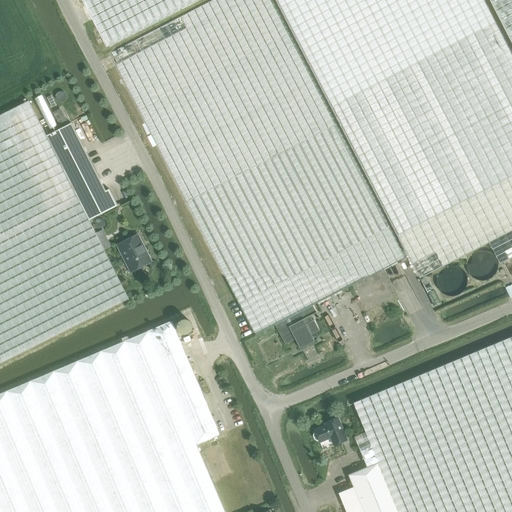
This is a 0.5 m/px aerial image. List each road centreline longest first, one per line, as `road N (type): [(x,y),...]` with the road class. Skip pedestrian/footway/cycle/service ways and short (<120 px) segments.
road 1 (unclassified): [(267,412),(65,0)]
road 2 (unclassified): [(511,309),(267,412)]
